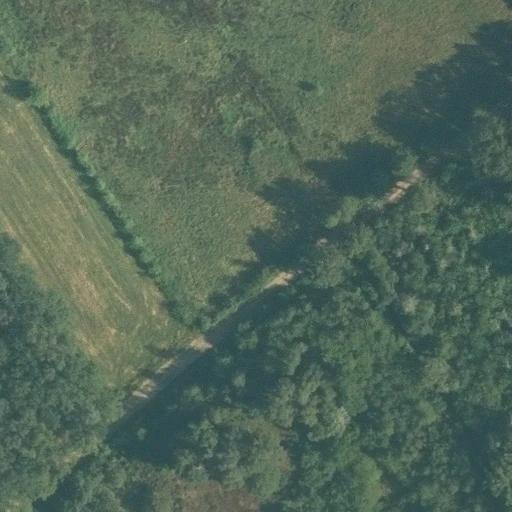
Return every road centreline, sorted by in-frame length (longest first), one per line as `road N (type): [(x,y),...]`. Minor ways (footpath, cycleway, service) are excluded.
road 1 (track): [(12,511),(511,94)]
road 2 (track): [(340,241),(511,494)]
